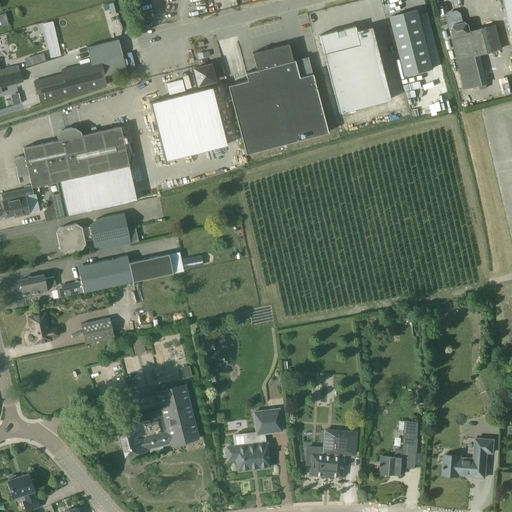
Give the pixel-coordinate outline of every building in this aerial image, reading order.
[(511,0),(503,0),(511,37),(511,0)] [(418,10),(390,17),(405,76),(433,69),(418,10)] [(448,14),(446,17),(451,36),(464,89),(481,85),(474,56),(479,55),(501,49),(495,25),(471,32),(470,32),(468,25),(463,22),(462,21),(460,14),(456,12),(448,14)] [(42,24),(50,58),(60,55),(52,21),(42,24)] [(356,31),(355,26),(319,35),(339,113),(390,100),(371,27),(356,31)] [(61,74),(33,81),(37,95),(38,95),(40,105),(107,85),(106,84),(105,79),(104,77),(126,71),(122,55),(118,39),(87,47),(87,48),(91,62),(61,70),(61,74)] [(293,60),(289,43),(253,53),(257,70),(246,73),(248,80),(228,85),(246,153),(328,132),(312,74),(299,77),(295,60),(293,60)] [(46,60),(43,53),(31,56),(34,64),(46,60)] [(216,81),(211,64),(195,69),(199,85),(216,81)] [(0,75),(1,75),(19,71),(18,66),(0,70),(0,69),(0,75)] [(16,84),(13,73),(2,75),(6,87),(16,84)] [(408,80),(415,109),(428,106),(421,77),(408,80)] [(227,145),(212,87),(190,93),(164,99),(150,103),(165,161),(227,145)] [(25,157),(14,159),(18,177),(29,175),(31,187),(60,181),(67,216),(137,201),(129,166),(126,151),(120,127),(81,135),(80,131),(74,127),(61,130),(56,136),(57,140),(23,148),(25,156),(25,157)] [(29,213),(40,211),(36,194),(34,195),(32,187),(30,188),(25,189),(15,191),(17,197),(3,201),(6,217),(21,214),(21,216),(29,214),(29,213)] [(47,208),(43,211),(46,222),(65,217),(60,199),(48,202),(47,208)] [(130,244),(124,213),(95,219),(89,225),(90,227),(82,229),(82,227),(76,224),(60,227),(56,233),(60,250),(65,253),(82,249),(85,244),(85,241),(92,239),(95,252),(130,244)] [(217,221),(220,225),(227,219),(224,215),(217,221)] [(172,273),(168,254),(129,263),(127,256),(78,267),(84,293),(172,273)] [(201,256),(182,259),(184,270),(203,266),(201,256)] [(19,290),(22,292),(23,296),(26,295),(29,297),(41,294),(44,291),(47,290),(46,288),(55,286),(54,277),(44,279),(43,275),(20,280),(21,287),(19,290)] [(78,281),(58,285),(60,295),(80,291),(78,281)] [(49,329),(45,313),(28,317),(31,333),(28,335),(28,336),(28,338),(28,339),(29,340),(30,341),(31,342),(33,342),(33,344),(51,340),(51,337),(58,335),(56,328),(49,329)] [(114,338),(109,317),(80,324),(85,344),(114,338)] [(135,354),(145,352),(141,336),(131,339),(135,354)] [(189,366),(180,368),(183,379),(192,377),(189,366)] [(115,421),(124,457),(149,451),(148,449),(170,444),(171,446),(199,439),(185,385),(157,392),(162,411),(140,417),(139,415),(115,421)] [(264,434),(282,432),(279,409),(254,412),(256,433),(244,435),(246,445),(227,447),(228,460),(237,459),(238,471),(270,467),(267,443),(265,444),(264,434)] [(418,422),(404,421),(402,458),(382,456),(380,474),(390,475),(391,474),(402,475),(403,466),(408,466),(408,468),(414,469),(418,422)] [(308,447),(307,464),(312,464),(311,474),(342,476),(343,457),(340,456),(341,453),(355,454),(356,433),(334,431),(333,449),(324,449),(308,447)] [(493,440),(480,439),(479,451),(474,451),(473,461),(460,460),(460,456),(444,455),(442,475),(459,476),(459,473),(472,474),(472,477),(485,478),(486,453),(492,453),(493,440)] [(24,494),(26,501),(23,502),(26,511),(40,507),(37,497),(35,498),(33,492),(35,491),(29,474),(15,478),(15,475),(8,477),(9,480),(7,480),(13,498),(24,494)]
